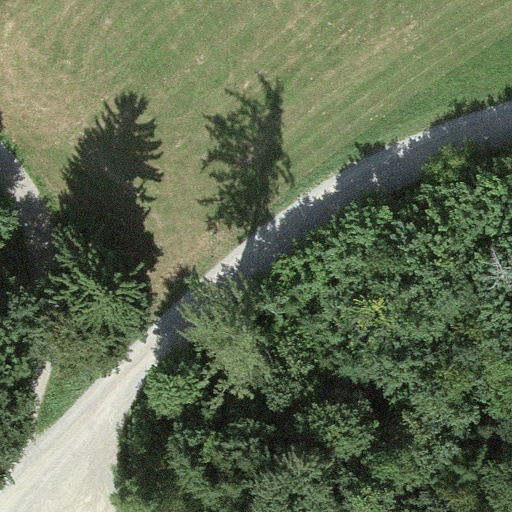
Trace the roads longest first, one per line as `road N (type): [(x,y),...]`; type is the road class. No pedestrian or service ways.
road 1 (unclassified): [(0,508),(298,223),(445,149),(511,129)]
road 2 (track): [(0,172),(43,233),(55,318),(48,380),(0,508)]
